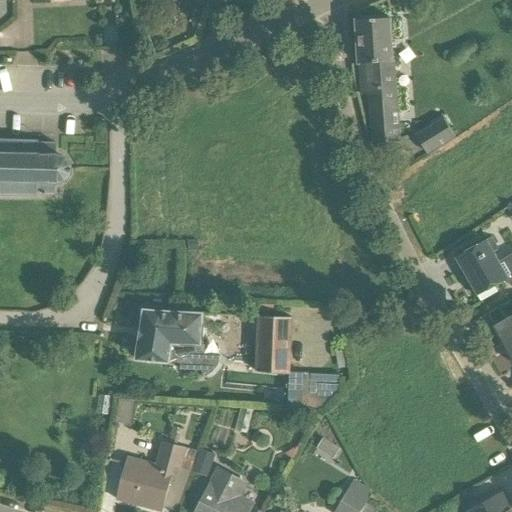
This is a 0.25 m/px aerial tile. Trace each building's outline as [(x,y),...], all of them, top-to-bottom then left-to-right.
[(390,19),(357,21),(359,64),(360,64),(362,95),(369,95),(373,144),(401,142),(402,142),(390,19)] [(450,53),(457,65),(467,60),(465,57),(478,50),(473,40),(450,53)] [(428,155),(455,138),(443,119),(415,136),(428,155)] [(0,195),(32,197),(32,195),(50,196),(51,184),(53,183),(57,182),(58,182),(60,182),(62,179),(61,179),(63,176),(64,176),(66,174),(66,172),(65,171),(65,167),(66,167),(66,165),(65,163),(63,163),(61,160),(62,159),(60,157),(58,156),(58,157),(54,156),(54,155),(52,154),(52,143),(34,143),(34,142),(0,140),(0,195)] [(492,237),(454,258),(481,302),(496,292),(494,287),(507,280),(511,286),(511,285),(511,254),(500,262),(494,252),(499,249),(492,237)] [(180,370),(203,371),(203,377),(214,373),(217,369),(220,364),(220,354),(203,353),(206,314),(145,312),(138,360),(180,364),(180,370)] [(511,316),(493,326),(511,359),(511,316)] [(293,318),(258,317),(257,373),(289,375),(288,408),(324,409),(339,391),(340,375),(291,373),(293,318)] [(132,425),(135,402),(120,400),(116,422),(132,425)] [(254,411),(242,407),(235,430),(248,434),(254,411)] [(178,511),(194,450),(164,442),(156,466),(128,458),(116,500),(160,511),(162,511),(163,511),(164,508),(177,511),(178,511)] [(194,511),(251,511),(256,503),(254,502),(258,494),(247,488),(249,483),(219,468),(194,511)] [(388,511),(366,502),(373,487),(352,477),(336,511),(388,511)] [(481,503),(465,511),(511,511),(511,510),(502,493),(500,495),(497,490),(480,500),(481,503)]
